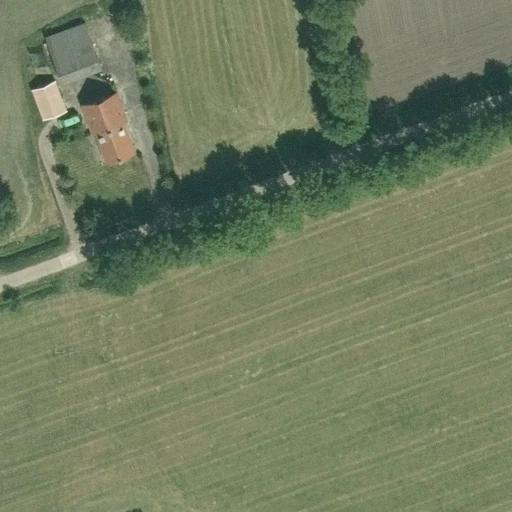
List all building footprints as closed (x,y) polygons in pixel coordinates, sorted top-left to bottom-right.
[(62,82),(101,68),(84,22),(45,36),(62,82)] [(42,119),(66,110),(55,81),(32,89),(42,119)] [(93,133),(96,132),(122,122),(126,120),(116,92),(83,105),(93,133)] [(107,160),(133,150),(122,122),(96,132),(107,160)] [(94,134),(58,152),(67,171),(103,153),(94,134)]
